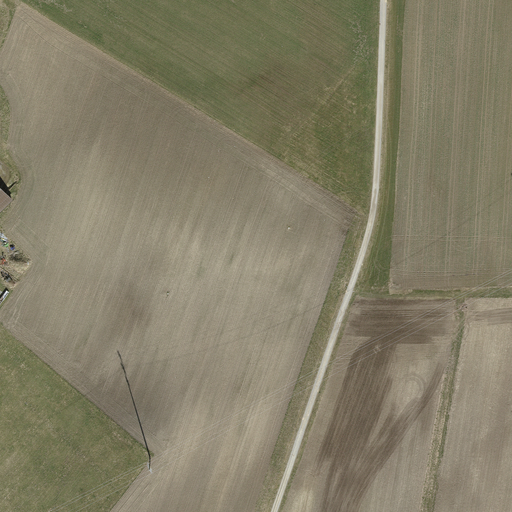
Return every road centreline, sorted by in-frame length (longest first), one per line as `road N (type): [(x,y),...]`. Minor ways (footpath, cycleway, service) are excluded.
road 1 (track): [(384,0),(371,219),(274,511)]
road 2 (track): [(345,301),(511,294)]
